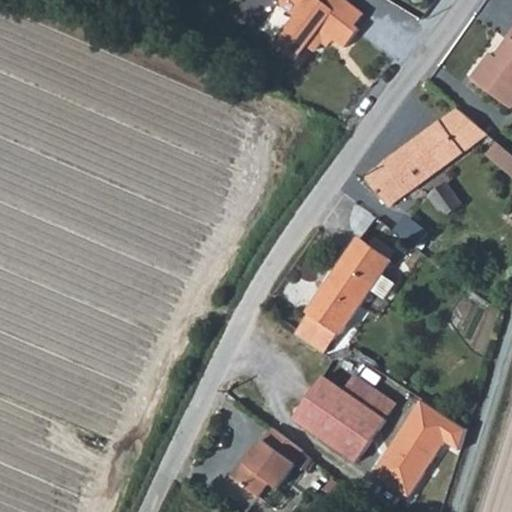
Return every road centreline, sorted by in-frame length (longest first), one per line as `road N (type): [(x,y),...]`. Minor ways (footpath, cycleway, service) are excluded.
road 1 (residential): [(464,0),(284,249),(235,326),(165,469)]
road 2 (track): [(454,511),(511,327)]
